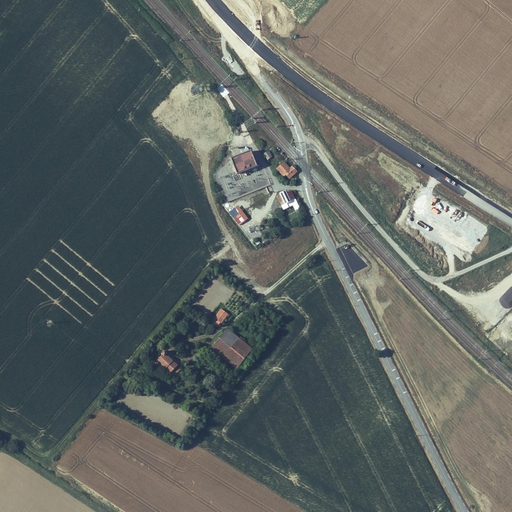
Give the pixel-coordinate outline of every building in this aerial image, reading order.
[(268,150),(263,153),(266,160),(272,157),(268,150)] [(247,151),(228,158),(233,172),(252,164),(247,151)] [(278,169),(281,175),(283,173),(286,177),(294,170),(290,166),(288,168),(284,164),(278,169)] [(240,194),(270,186),(267,176),(262,177),(264,183),(239,189),(240,194)] [(281,203),(287,200),(286,200),(292,197),(288,190),(281,194),(280,192),(274,195),(276,200),(279,199),(281,203)] [(241,224),(248,219),(241,210),(234,215),(241,224)] [(230,312),(224,306),(215,315),(220,320),(226,314),(228,315),(230,312)] [(239,335),(228,326),(211,346),(222,355),(239,335)] [(239,335),(222,355),(235,365),(251,345),(239,335)] [(165,347),(156,355),(168,370),(175,365),(166,353),(168,351),(165,347)]
